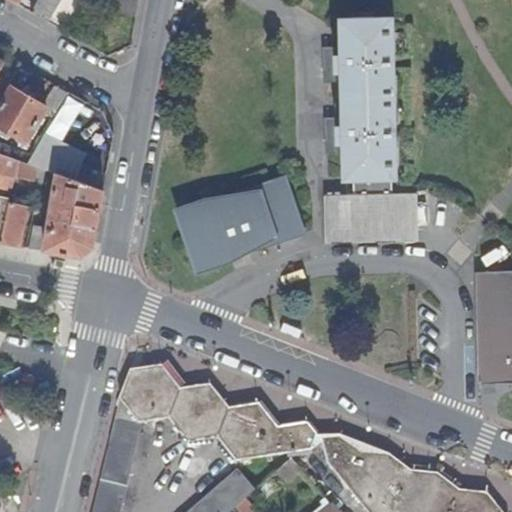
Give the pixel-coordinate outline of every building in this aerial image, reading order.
[(40,0),(33,14),(49,23),(61,0),(40,0)] [(135,17),(138,0),(110,0),(109,12),(135,17)] [(356,179),(356,197),(390,196),(390,179),(395,179),(393,22),(344,23),(344,34),(345,57),(330,57),(330,69),(330,81),(336,81),(336,76),(345,76),(346,126),(330,127),(330,138),(330,153),(337,153),(337,146),(345,146),(346,179),(356,179)] [(0,106),(10,89),(0,83),(0,76),(7,65),(0,60),(0,106)] [(14,90),(0,114),(0,127),(4,130),(1,134),(11,140),(14,135),(29,144),(46,114),(57,120),(72,94),(58,86),(46,108),(14,90)] [(60,151),(43,144),(31,166),(38,169),(50,174),(58,156),(60,151)] [(0,187),(14,190),(17,178),(20,162),(0,154),(0,187)] [(75,183),(82,165),(58,156),(50,174),(58,177),(75,183)] [(20,162),(17,178),(35,182),(38,169),(31,166),(20,162)] [(195,257),(215,266),(231,261),(255,253),(297,238),(295,234),(303,232),(288,182),(286,176),(190,208),(184,226),(195,257)] [(75,183),(58,177),(49,230),(36,227),(32,250),(83,260),(94,250),(105,194),(75,183)] [(375,234),(417,233),(416,196),(390,196),(356,197),(327,197),(327,235),(375,234)] [(0,244),(3,245),(11,204),(12,200),(0,197),(0,244)] [(24,225),(28,208),(11,204),(3,245),(23,249),(28,226),(24,225)] [(190,208),(179,212),(184,226),(190,208)] [(195,257),(200,271),(215,266),(195,257)] [(511,275),(487,276),(490,386),(511,385),(511,275)] [(167,366),(162,370),(182,394),(191,393),(167,366)] [(240,466),(295,458),(318,438),(316,438),(306,426),(278,431),(257,408),(227,412),(207,391),(191,393),(182,394),(162,370),(128,374),(92,511),(117,511),(140,427),(170,423),(189,446),(218,441),(240,466)] [(500,511),(485,495),(459,492),(437,475),(413,474),(411,474),(391,458),(339,438),(318,438),(295,458),(309,456),(324,446),(330,469),(367,511),(500,511)] [(500,511),(510,511),(492,490),(464,486),(442,468),(414,467),(413,474),(437,475),(459,492),(485,495),(500,511)] [(232,511),(236,509),(238,511),(254,511),(245,501),(255,493),(237,474),(193,511),(232,511)]
